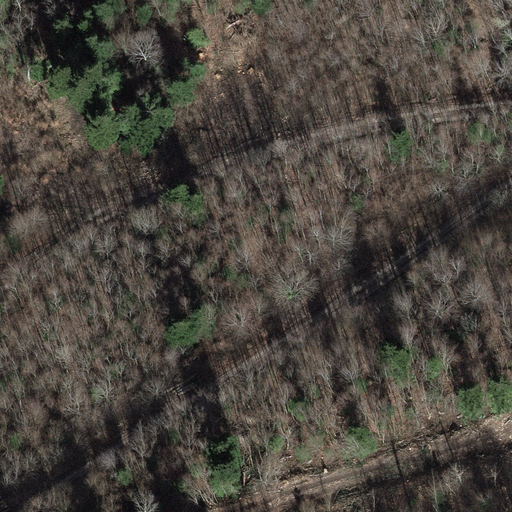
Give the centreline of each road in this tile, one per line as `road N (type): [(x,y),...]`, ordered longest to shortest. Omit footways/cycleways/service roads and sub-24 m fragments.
road 1 (track): [(511,185),(20,511)]
road 2 (track): [(511,102),(354,124),(175,184),(0,223)]
